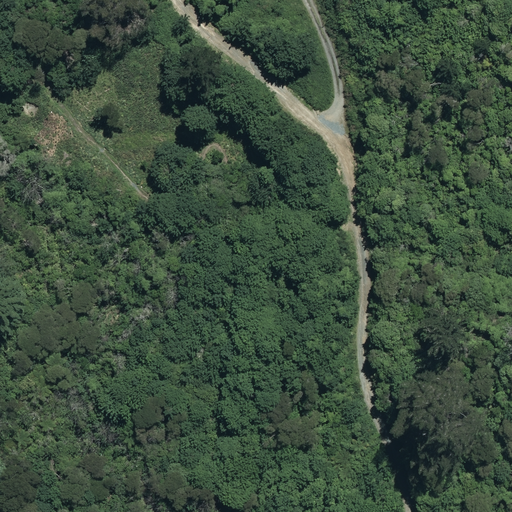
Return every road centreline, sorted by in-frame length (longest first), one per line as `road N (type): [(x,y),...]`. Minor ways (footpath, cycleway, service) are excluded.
road 1 (track): [(179,0),(334,141),(363,277),(363,379),(379,430),(385,511)]
road 2 (track): [(308,0),(338,82),(334,141)]
